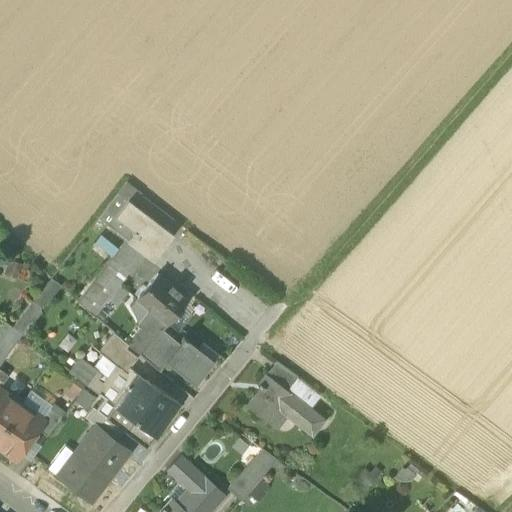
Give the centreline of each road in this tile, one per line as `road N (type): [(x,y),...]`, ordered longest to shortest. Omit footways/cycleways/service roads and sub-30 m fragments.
road 1 (track): [(511,50),(281,308)]
road 2 (residential): [(281,308),(112,511)]
